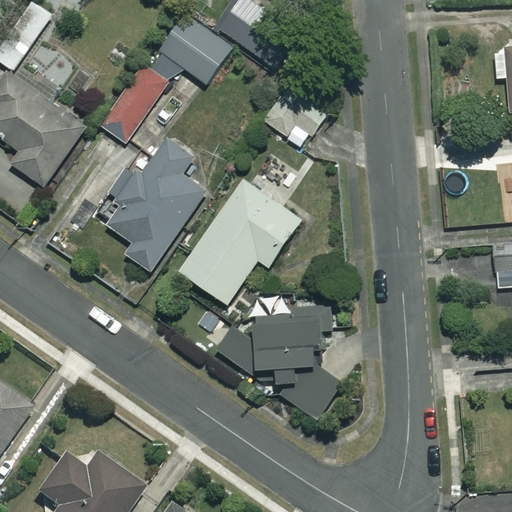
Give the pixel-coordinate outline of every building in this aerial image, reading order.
[(51,14),(30,0),(28,0),(0,42),(0,61),(14,71),(51,14)] [(231,47),(184,13),(158,49),(205,83),(231,47)] [(511,48),(495,49),(496,79),(509,79),(510,111),(511,110),(511,48)] [(170,84),(146,66),(103,127),(127,144),(170,84)] [(51,91),(19,70),(0,97),(0,137),(22,152),(13,165),(45,186),(86,126),(46,99),(51,91)] [(266,124),(289,139),(298,125),(314,136),(331,110),(292,85),(266,124)] [(194,155),(165,135),(104,223),(133,243),(125,254),(150,272),(206,191),(182,174),(194,155)] [(303,218),(245,179),(180,273),(227,305),(258,260),(269,267),(303,218)] [(511,185),(501,187),(504,222),(511,221),(511,185)] [(511,239),(495,241),(498,290),(511,289),(511,239)] [(345,386),(325,372),(322,332),(339,331),(337,302),(229,310),(215,348),(319,422),(345,386)] [(0,451),(32,406),(0,383),(0,451)] [(89,469),(68,455),(42,492),(60,505),(55,511),(128,511),(146,487),(99,455),(89,469)] [(164,511),(185,511),(171,502),(164,511)]
